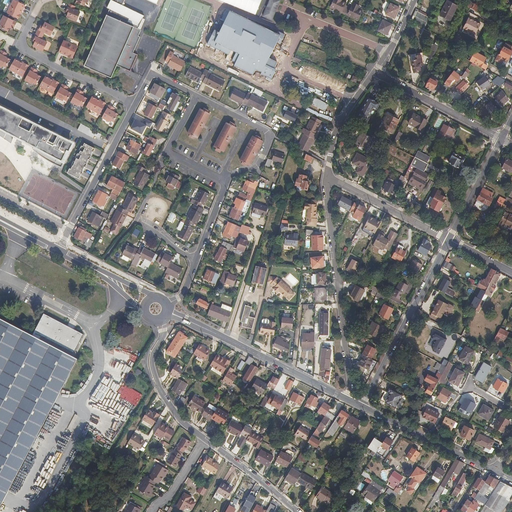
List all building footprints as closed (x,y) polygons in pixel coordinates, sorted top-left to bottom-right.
[(21,12),(25,5),(15,0),(12,0),(6,13),(10,14),(18,18),(20,14),(19,13),(20,11),(21,12)] [(144,16),(122,5),(124,0),(110,0),(107,7),(109,9),(106,16),(122,24),(140,32),(141,30),(138,29),(144,16)] [(281,0),(280,0),(269,0),(263,17),(272,21),(281,0)] [(347,6),(344,4),(345,2),(341,1),(339,0),(332,0),(331,4),(330,6),(336,9),(341,12),(344,13),(347,6)] [(448,20),(456,6),(447,1),(446,1),(439,15),(448,20)] [(481,7),(475,4),(469,1),(466,6),(469,8),(473,9),(478,12),(481,7)] [(76,20),(79,12),(73,9),(74,6),(68,3),(65,10),(68,11),(66,16),(76,20)] [(358,20),(363,11),(359,9),(357,8),(358,5),(353,3),(351,7),(347,6),(344,13),(358,20)] [(398,8),(389,4),(384,14),(393,19),(398,8)] [(283,44),(266,36),(269,29),(239,15),(229,10),(225,19),(228,21),(222,32),(216,29),(208,46),(217,50),(229,56),(227,60),(230,62),(236,50),(238,51),(233,61),(237,63),(235,67),(254,76),(257,70),(263,73),(262,74),(272,79),(277,70),(276,69),(279,63),(277,62),(271,59),(273,55),(279,43),(283,44)] [(13,27),(16,22),(3,15),(0,21),(0,23),(1,24),(0,26),(0,27),(8,31),(10,26),(13,27)] [(133,53),(140,37),(138,36),(140,32),(122,24),(106,16),(96,39),(83,66),(106,76),(111,78),(117,65),(130,71),(137,55),(133,53)] [(474,35),(480,24),(469,19),(468,18),(462,28),(465,30),(474,35)] [(386,34),(390,24),(381,20),(379,24),(376,30),(386,34)] [(50,36),(54,27),(50,25),(44,23),(42,27),(39,26),(36,33),(42,36),(44,33),(50,36)] [(283,44),(287,35),(281,32),(279,35),(269,29),(266,36),(283,44)] [(42,52),(46,43),(40,40),(42,36),(36,33),(32,40),(35,42),(32,47),(39,50),(42,52)] [(366,59),(305,36),(295,58),(353,82),(366,59)] [(71,59),(77,47),(63,41),(61,45),(58,53),(65,56),(65,55),(68,56),(67,57),(71,59)] [(433,54),(438,45),(435,44),(432,42),(425,56),(431,59),(433,54)] [(506,62),(511,52),(511,51),(511,47),(506,44),(504,47),(503,47),(499,55),(498,54),(495,60),(501,64),(503,60),(506,62)] [(6,67),(10,59),(5,56),(7,53),(1,50),(0,50),(0,66),(1,67),(3,65),(6,67)] [(169,63),(172,56),(174,53),(170,51),(165,61),(169,63)] [(422,65),(420,55),(414,56),(415,60),(411,61),(412,67),(414,67),(415,72),(419,72),(418,70),(420,70),(419,66),(422,65)] [(182,68),(185,62),(172,56),(169,63),(167,65),(180,72),(182,68)] [(22,76),(28,65),(24,62),(23,64),(21,62),(22,61),(14,58),(8,69),(22,76)] [(487,66),(477,60),(476,61),(474,60),(473,63),(484,69),(485,69),(487,66)] [(207,73),(208,71),(204,69),(202,72),(189,66),(185,76),(197,82),(199,79),(203,81),(207,73)] [(40,76),(35,73),(37,70),(31,67),(24,80),(32,84),(33,82),(36,84),(40,76)] [(461,76),(460,75),(454,70),(451,73),(444,83),(448,86),(454,78),(457,81),(458,80),(459,79),(461,76)] [(463,79),(468,74),(465,71),(462,75),(461,76),(459,79),(461,80),(461,79),(462,80),(463,79)] [(219,91),(224,81),(217,78),(207,73),(203,81),(202,82),(209,86),(219,91)] [(52,93),(59,82),(55,80),(54,81),(51,79),(52,78),(47,76),(45,75),(39,86),(52,93)] [(494,91),(506,81),(503,79),(497,76),(491,81),(495,85),(491,87),(494,91)] [(433,89),(438,80),(437,79),(436,80),(435,79),(431,77),(429,80),(426,86),(430,89),(431,87),(433,89)] [(489,84),(488,83),(490,81),(488,79),(486,80),(483,77),(476,82),(482,90),(489,84)] [(460,93),(467,86),(462,81),(461,83),(459,81),(458,80),(457,81),(449,90),(452,93),(456,88),(460,93)] [(71,93),(66,90),(68,87),(62,83),(60,86),(55,96),(63,101),(64,99),(67,101),(71,93)] [(160,98),(165,89),(155,84),(150,93),(157,96),(160,98)] [(82,106),(87,98),(81,95),(83,92),(77,89),(70,101),(78,106),(79,104),(82,106)] [(246,95),(234,89),(229,99),(235,102),(236,100),(242,103),(246,105),(250,95),(247,94),(246,95)] [(177,101),(180,95),(172,91),(169,97),(172,98),(167,108),(172,110),(177,101)] [(508,99),(504,96),(501,92),(494,98),(496,100),(501,106),(506,101),(508,99)] [(263,111),(267,102),(251,94),(250,95),(246,105),(249,107),(250,105),(263,111)] [(106,103),(101,101),(101,102),(98,100),(99,99),(94,96),(92,95),(86,107),(99,114),(106,103)] [(379,103),(368,98),(364,106),(357,118),(364,122),(365,120),(372,107),(376,109),(379,103)] [(495,109),(490,103),(486,105),(491,112),(495,109)] [(155,114),(155,113),(156,111),(155,110),(156,108),(149,104),(147,108),(144,115),(151,119),(153,114),(155,114)] [(118,114),(112,111),(114,108),(108,105),(101,117),(109,122),(110,120),(113,122),(118,114)] [(13,136),(35,147),(33,151),(39,155),(43,158),(48,161),(56,165),(60,167),(62,163),(64,159),(64,156),(65,154),(64,153),(65,150),(67,151),(71,142),(42,128),(0,107),(0,135),(11,143),(13,136)] [(203,126),(210,114),(207,112),(208,110),(204,108),(203,110),(200,108),(193,122),(187,133),(190,134),(189,136),(193,138),(194,136),(197,138),(200,132),(203,126)] [(288,108),(283,117),(295,123),(300,114),(288,108)] [(154,127),(156,128),(161,118),(167,121),(170,115),(162,111),(154,127)] [(421,131),(426,121),(413,114),(407,124),(421,131)] [(392,133),(399,120),(388,115),(381,128),(392,133)] [(315,135),(320,124),(319,124),(321,120),(313,116),(311,120),(310,119),(305,130),(302,128),(300,131),(303,133),(309,136),(313,138),(315,139),(316,135),(315,135)] [(162,131),(165,125),(166,125),(167,125),(169,123),(168,122),(167,121),(161,118),(156,128),(162,131)] [(153,123),(146,119),(144,124),(150,128),(153,123)] [(141,126),(143,124),(135,120),(131,129),(138,132),(140,130),(141,130),(143,127),(141,126)] [(230,139),(236,127),(233,126),(234,124),(230,121),(229,123),(226,122),(219,135),(214,146),(216,148),(215,150),(220,152),(221,150),(223,151),(225,148),(230,139)] [(101,135),(82,125),(81,124),(77,130),(93,138),(94,135),(99,138),(101,135)] [(447,143),(454,130),(443,125),(436,138),(447,143)] [(360,132),(355,144),(359,146),(363,148),(366,149),(372,137),(360,132)] [(310,145),(313,138),(309,136),(303,133),(297,146),(305,151),(306,151),(310,145)] [(253,159),(262,141),(260,140),(261,138),(256,135),(255,137),(253,136),(251,139),(247,148),(241,160),(243,161),(241,163),(246,166),(247,164),(250,165),(253,159)] [(149,156),(157,141),(151,138),(143,153),(149,156)] [(139,144),(130,140),(128,144),(136,149),(139,144)] [(94,152),(93,152),(94,150),(95,149),(85,143),(83,146),(81,146),(79,150),(80,151),(79,154),(77,153),(75,158),(76,159),(75,162),(74,161),(71,165),(72,166),(71,169),(70,169),(67,173),(68,174),(68,175),(79,181),(82,175),(81,175),(82,173),(83,172),(84,172),(86,167),(85,167),(86,166),(87,164),(90,160),(89,159),(90,158),(91,156),(92,157),(94,152)] [(136,149),(128,144),(126,149),(134,153),(136,149)] [(394,154),(398,148),(391,145),(390,144),(387,150),(394,154)] [(428,164),(431,158),(417,150),(413,156),(414,157),(410,164),(410,165),(414,167),(416,168),(423,172),(428,164)] [(123,162),(124,160),(126,161),(128,156),(119,151),(112,165),(119,169),(121,166),(122,166),(124,163),(123,162)] [(282,164),(285,156),(275,152),(272,160),(282,164)] [(367,164),(369,160),(356,153),(356,154),(351,163),(358,167),(355,172),(362,175),(366,166),(365,165),(366,164),(367,164)] [(462,161),(463,159),(462,158),(452,153),(450,157),(447,156),(445,159),(447,160),(446,162),(447,162),(447,163),(457,168),(460,164),(461,164),(462,161)] [(310,162),(312,157),(310,156),(305,154),(303,158),(310,162)] [(511,173),(511,170),(511,162),(506,159),(502,168),(511,173)] [(146,183),(150,175),(144,172),(146,169),(138,164),(136,168),(140,170),(133,184),(141,188),(144,182),(146,183)] [(410,165),(404,177),(407,179),(414,167),(410,165)] [(427,175),(416,169),(413,175),(424,181),(427,175)] [(177,181),(179,177),(171,173),(169,177),(168,176),(164,183),(167,184),(174,187),(177,181)] [(306,190),(309,180),(306,179),(306,177),(299,175),(298,180),(296,179),(294,185),(297,186),(296,188),(296,189),(297,189),(299,190),(300,190),(301,189),(306,190)] [(424,181),(413,175),(409,181),(422,189),(426,182),(424,181)] [(124,183),(111,176),(107,185),(113,188),(110,193),(111,194),(117,197),(120,191),(124,183)] [(252,186),(253,183),(246,180),(244,184),(253,188),(254,187),(252,186)] [(392,194),(396,186),(387,182),(383,189),(392,194)] [(253,188),(244,184),(244,185),(242,189),(249,193),(248,195),(252,197),(254,191),(252,190),(253,188)] [(443,204),(446,198),(440,195),(439,191),(437,189),(433,198),(430,196),(425,205),(437,212),(442,204),(443,204)] [(490,206),(493,199),(491,197),(493,194),(483,189),(476,202),(483,205),(484,203),(490,206)] [(203,205),(209,194),(200,190),(192,204),(193,204),(199,207),(201,204),(203,205)] [(103,199),(105,196),(97,192),(92,202),(99,206),(100,205),(103,206),(106,200),(103,199)] [(245,198),(246,195),(239,192),(237,198),(249,203),(250,200),(245,198)] [(130,213),(138,199),(129,194),(121,208),(118,207),(116,210),(117,211),(126,215),(126,216),(128,212),(130,213)] [(348,211),(353,202),(342,196),(341,197),(337,205),(339,207),(340,206),(348,211)] [(501,208),(503,204),(505,201),(500,198),(496,206),(501,208)] [(244,207),(245,202),(238,199),(234,208),(239,210),(243,211),(245,207),(244,207)] [(511,206),(511,204),(511,201),(506,199),(505,201),(503,204),(511,208),(511,206)] [(366,209),(353,202),(349,211),(354,213),(361,217),(366,209)] [(264,216),(267,208),(255,203),(252,212),(264,216)] [(315,213),(316,204),(311,204),(304,203),(304,208),(306,209),(305,217),(305,221),(306,222),(306,225),(314,226),(316,226),(317,218),(315,218),(315,213)] [(200,213),(202,209),(199,207),(193,204),(191,209),(191,208),(185,220),(193,224),(195,225),(200,213)] [(242,213),(243,211),(239,210),(234,208),(230,216),(238,219),(241,213),(242,213)] [(102,211),(99,216),(98,219),(99,219),(98,223),(96,222),(95,225),(98,226),(102,218),(105,220),(108,215),(102,211)] [(123,221),(126,215),(117,211),(110,224),(113,226),(119,229),(123,221)] [(98,223),(99,219),(98,219),(99,216),(92,212),(88,221),(95,225),(96,222),(98,223)] [(511,229),(511,215),(510,214),(510,215),(505,212),(498,225),(503,227),(504,225),(508,227),(508,228),(511,230),(511,229)] [(369,216),(363,228),(374,233),(380,222),(369,216)] [(189,234),(192,227),(191,227),(193,224),(185,220),(183,223),(184,223),(180,230),(179,233),(177,236),(186,241),(190,235),(189,234)] [(239,230),(240,227),(229,223),(227,222),(222,233),(222,235),(229,238),(233,230),(238,232),(239,230)] [(281,223),(279,230),(287,231),(287,223),(282,223),(281,223)] [(248,231),(249,227),(241,224),(240,227),(239,230),(247,234),(248,231)] [(116,235),(119,229),(113,226),(110,232),(116,235)] [(91,234),(86,232),(78,228),(76,232),(85,237),(89,239),(91,234)] [(388,250),(394,238),(397,233),(390,230),(386,237),(385,239),(382,237),(383,236),(384,234),(380,232),(378,235),(377,234),(373,242),(372,244),(373,244),(372,246),(378,249),(379,247),(383,249),(384,248),(388,250)] [(85,237),(76,232),(74,237),(81,240),(85,242),(84,244),(90,248),(94,242),(89,239),(85,237)] [(285,234),(283,245),(296,246),(297,234),(293,233),(293,235),(285,234)] [(244,251),(248,241),(244,239),(240,238),(241,237),(237,235),(235,242),(233,246),(233,247),(234,247),(244,251)] [(322,236),(317,236),(312,236),(312,251),(316,251),(322,251),(322,238),(322,236)] [(233,246),(223,241),(215,257),(214,259),(220,262),(222,258),(224,259),(226,255),(224,254),(226,250),(231,252),(233,247),(233,246)] [(425,255),(430,245),(422,241),(417,251),(425,255)] [(505,255),(510,244),(507,243),(501,253),(505,255)] [(134,256),(138,250),(134,249),(134,250),(126,246),(122,253),(130,257),(131,255),(134,256)] [(399,262),(404,252),(396,247),(390,257),(399,262)] [(149,263),(155,254),(143,248),(142,250),(138,249),(138,250),(134,256),(133,258),(137,260),(138,258),(142,260),(149,263)] [(169,262),(171,258),(160,252),(155,261),(166,267),(169,262)] [(312,268),(316,268),(324,266),(322,256),(316,257),(310,258),(312,268)] [(350,267),(353,261),(347,258),(344,264),(350,267)] [(422,264),(413,259),(409,267),(418,272),(422,264)] [(349,278),(357,263),(353,261),(350,267),(344,264),(341,270),(339,273),(342,274),(349,278)] [(452,264),(445,261),(442,266),(449,270),(452,264)] [(176,279),(181,269),(169,262),(166,267),(164,272),(176,279)] [(261,287),(265,270),(254,267),(250,284),(253,284),(255,283),(257,284),(258,286),(261,287)] [(486,290),(492,279),(496,271),(491,269),(485,280),(480,288),(481,288),(486,291),(486,290)] [(219,275),(217,274),(210,271),(207,270),(206,274),(217,279),(219,275)] [(231,286),(234,276),(226,273),(226,272),(224,270),(220,280),(219,283),(222,285),(222,283),(231,286)] [(495,286),(494,286),(496,281),(500,274),(496,271),(492,279),(486,290),(489,292),(490,289),(493,291),(495,286)] [(326,284),(325,273),(316,274),(317,285),(326,284)] [(217,279),(206,274),(204,279),(215,283),(217,279)] [(290,291),(280,282),(279,281),(275,278),(275,279),(269,285),(273,288),(272,290),(276,293),(278,292),(285,297),(288,300),(293,294),(290,291)] [(403,294),(407,286),(399,281),(396,287),(391,296),(389,294),(387,298),(398,304),(399,304),(401,301),(398,299),(401,293),(403,294)] [(357,299),(362,290),(353,284),(348,294),(357,299)] [(456,293),(451,290),(447,288),(447,289),(439,285),(437,288),(445,293),(454,297),(456,293)] [(326,301),(325,288),(317,288),(317,301),(326,301)] [(479,304),(482,299),(486,291),(481,288),(480,290),(481,291),(478,296),(475,302),(477,304),(475,307),(475,306),(473,308),(476,310),(478,306),(479,304)] [(207,303),(199,299),(196,304),(205,308),(207,303)] [(479,311),(485,300),(482,299),(479,304),(476,310),(479,311)] [(445,310),(448,305),(447,305),(439,300),(430,316),(439,321),(445,310)] [(253,329),(256,318),(250,316),(251,311),(252,307),(244,304),(239,321),(242,322),(241,326),(248,328),(253,329)] [(387,319),(392,309),(383,304),(377,314),(387,319)] [(448,305),(445,310),(450,313),(453,307),(448,304),(447,305),(448,305)] [(225,322),(228,313),(229,311),(219,308),(211,305),(207,313),(207,315),(225,322)] [(326,325),(327,324),(327,321),(326,320),(327,319),(328,313),(319,313),(319,317),(321,319),(319,321),(319,323),(320,325),(319,326),(319,333),(320,335),(325,336),(327,334),(327,326),(326,325)] [(40,430),(53,406),(65,383),(77,359),(69,355),(40,339),(42,336),(44,337),(74,353),(83,335),(63,324),(44,314),(32,335),(31,335),(0,318),(0,505),(5,496),(18,471),(26,456),(40,430)] [(291,330),(292,320),(281,318),(280,328),(281,328),(286,329),(291,330)] [(376,336),(381,327),(371,321),(366,331),(376,336)] [(273,336),(275,323),(269,323),(268,326),(260,325),(259,334),(264,335),(268,335),(268,337),(273,337),(273,336)] [(505,339),(509,332),(500,328),(493,341),(497,343),(500,337),(505,339)] [(180,348),(186,339),(177,333),(172,342),(180,348)] [(314,342),(314,334),(310,334),(309,334),(309,337),(307,337),(301,337),(301,343),(300,343),(300,350),(310,350),(310,348),(313,348),(314,343),(314,342)] [(439,354),(447,339),(437,334),(434,340),(438,342),(435,348),(436,352),(439,354)] [(282,350),(284,344),(285,343),(281,342),(282,340),(277,338),(273,346),(276,348),(280,349),(281,350),(282,350)] [(174,357),(180,348),(172,342),(165,352),(174,357)] [(372,356),(377,347),(369,342),(363,351),(364,352),(372,356)] [(209,351),(203,347),(203,346),(199,344),(193,353),(196,355),(204,360),(209,351)] [(468,364),(474,351),(465,347),(459,359),(468,364)] [(329,366),(330,356),(331,351),(322,349),(319,364),(319,366),(328,368),(329,366)] [(511,358),(511,357),(502,352),(502,353),(497,351),(495,354),(496,355),(499,356),(503,358),(510,362),(511,358)] [(370,361),(373,356),(372,356),(364,352),(359,361),(369,366),(371,362),(370,361)] [(222,373),(229,361),(223,358),(222,360),(215,356),(209,365),(222,373)] [(250,364),(253,359),(248,356),(247,358),(245,362),(250,364)] [(240,371),(244,363),(241,360),(236,368),(240,371)] [(449,371),(452,365),(450,364),(451,362),(449,361),(446,366),(438,381),(444,384),(447,380),(445,379),(447,375),(451,378),(449,382),(458,386),(460,381),(464,374),(455,370),(453,373),(449,371)] [(438,381),(446,366),(442,364),(438,362),(434,370),(438,372),(435,378),(428,375),(425,380),(432,384),(430,388),(429,387),(426,392),(431,395),(437,384),(438,381)] [(180,366),(176,364),(170,374),(178,378),(182,371),(178,369),(180,366)] [(483,383),(492,368),(484,364),(479,372),(475,379),(483,383)] [(249,382),(255,372),(257,369),(251,365),(243,378),(249,382)] [(232,384),(236,377),(230,374),(227,372),(222,381),(226,384),(230,386),(232,384)] [(110,377),(91,411),(105,418),(112,406),(120,410),(127,396),(124,394),(128,387),(110,377)] [(274,389),(278,381),(272,377),(270,382),(269,381),(266,386),(273,389),(274,389)] [(184,391),(188,385),(178,378),(171,389),(180,394),(182,390),(184,391)] [(264,390),(266,386),(259,382),(258,384),(254,382),(250,389),(261,395),(264,390)] [(501,395),(506,388),(496,382),(492,389),(501,395)] [(230,394),(235,386),(232,384),(230,386),(227,390),(227,391),(230,394)] [(447,402),(452,393),(443,387),(438,397),(447,402)] [(395,408),(402,395),(390,389),(387,393),(389,394),(390,395),(388,398),(388,397),(387,397),(385,398),(384,401),(385,402),(395,408)] [(264,406),(270,396),(264,393),(259,403),(264,406)] [(299,405),(303,398),(293,393),(289,400),(293,402),(292,404),(295,405),(296,404),(299,405)] [(181,406),(185,399),(187,396),(183,394),(177,404),(181,406)] [(274,395),(269,405),(277,410),(283,400),(274,395)] [(315,403),(317,398),(311,395),(307,402),(310,404),(312,401),(315,403)] [(199,413),(205,403),(197,399),(196,401),(192,398),(187,406),(192,409),(193,407),(196,409),(195,411),(199,413)] [(471,414),(476,405),(466,399),(461,408),(471,414)] [(328,410),(330,407),(326,404),(323,402),(317,411),(324,415),(328,410)] [(209,404),(207,407),(214,412),(216,408),(209,404)] [(489,421),(494,411),(483,405),(478,415),(489,421)] [(210,419),(214,412),(207,407),(206,407),(204,411),(201,415),(209,420),(210,419)] [(435,423),(439,413),(427,407),(423,417),(435,423)] [(223,424),(228,415),(225,413),(216,408),(214,412),(210,419),(215,422),(216,420),(219,422),(223,424)] [(153,425),(159,416),(158,415),(159,413),(156,411),(154,413),(153,412),(148,409),(142,418),(153,425)] [(321,430),(327,422),(328,419),(326,418),(330,411),(328,410),(324,415),(323,416),(322,419),(319,424),(312,435),(316,437),(317,435),(321,430)] [(349,415),(341,410),(326,432),(332,436),(340,425),(342,426),(349,415)] [(352,433),(359,422),(350,416),(349,417),(346,423),(343,427),(352,433)] [(502,432),(509,421),(500,416),(494,427),(502,432)] [(451,431),(456,423),(451,420),(446,417),(443,424),(442,426),(448,430),(451,431)] [(240,434),(243,428),(231,421),(226,431),(238,438),(239,437),(240,434)] [(163,436),(168,428),(168,427),(165,425),(165,426),(161,424),(154,434),(161,439),(163,436)] [(303,431),(305,428),(300,425),(295,432),(298,435),(300,436),(303,431)] [(471,440),(475,431),(465,426),(461,435),(471,440)] [(250,433),(251,431),(244,427),(243,428),(240,434),(243,436),(237,447),(241,449),(242,448),(245,441),(250,433)] [(174,432),(168,428),(163,436),(169,440),(174,432)] [(304,439),(310,431),(305,428),(303,431),(300,436),(304,439)] [(138,450),(144,440),(133,433),(127,443),(138,450)] [(257,450),(261,442),(262,439),(250,433),(245,441),(253,445),(252,447),(257,450)] [(494,441),(484,436),(480,434),(476,442),(486,447),(484,450),(488,452),(492,452),(494,449),(491,447),(494,441)] [(320,443),(314,440),(310,437),(307,441),(313,445),(317,447),(320,443)] [(386,449),(392,441),(386,437),(382,443),(380,446),(386,449)] [(186,450),(190,442),(182,438),(176,449),(183,453),(184,450),(186,450)] [(380,446),(382,443),(374,438),(368,447),(376,452),(380,446)] [(414,461),(419,453),(412,448),(406,456),(414,461)] [(284,466),(290,456),(281,450),(280,452),(279,454),(276,460),(281,463),(280,464),(284,466)] [(180,459),(179,459),(181,455),(174,451),(172,455),(171,455),(167,463),(175,468),(180,459)] [(266,467),(271,457),(259,451),(254,460),(266,467)] [(303,462),(307,456),(304,455),(300,452),(297,459),(303,462)] [(209,464),(210,462),(206,459),(201,468),(205,471),(209,464)] [(458,475),(464,464),(455,459),(442,483),(446,485),(453,472),(458,475)] [(167,474),(169,470),(159,464),(152,475),(149,478),(156,482),(159,484),(161,480),(162,481),(164,477),(166,474),(167,474)] [(214,476),(218,468),(211,464),(209,464),(205,471),(214,476)] [(419,483),(425,474),(416,467),(410,476),(412,478),(407,486),(409,487),(406,491),(411,494),(414,490),(412,489),(417,482),(419,483)] [(438,483),(444,473),(437,468),(431,479),(438,483)] [(293,483),(299,474),(296,472),(292,470),(291,469),(285,479),(289,481),(293,483)] [(399,483),(403,477),(393,471),(389,478),(389,479),(392,481),(389,485),(395,489),(399,483)] [(461,489),(462,487),(460,486),(467,475),(463,473),(461,477),(458,483),(454,490),(451,494),(456,497),(459,491),(461,489)] [(308,482),(309,479),(300,474),(300,475),(299,474),(293,483),(295,484),(296,483),(304,488),(308,482)] [(154,486),(156,482),(149,478),(146,476),(144,480),(145,481),(140,490),(148,495),(151,497),(153,493),(152,492),(153,490),(155,486),(154,486)] [(494,489),(499,481),(489,476),(485,482),(479,491),(479,492),(483,495),(489,486),(494,489)] [(479,491),(485,482),(478,478),(473,486),(479,491)] [(309,489),(314,482),(309,479),(308,482),(304,488),(306,489),(306,488),(309,489)] [(228,496),(233,486),(222,480),(217,489),(228,496)] [(380,491),(371,482),(362,491),(364,493),(371,500),(380,491)] [(501,511),(503,510),(507,504),(511,498),(511,496),(511,487),(500,482),(495,490),(485,506),(480,511),(501,511)] [(436,502),(442,492),(445,486),(441,484),(437,490),(432,499),(427,507),(428,508),(426,510),(429,511),(430,509),(431,510),(436,501),(436,502)] [(398,494),(394,492),(389,488),(388,487),(385,492),(395,498),(398,494)] [(251,506),(256,495),(249,491),(244,502),(251,506)] [(481,497),(483,495),(479,492),(477,494),(475,498),(484,504),(486,500),(481,497)] [(329,505),(331,502),(318,493),(312,502),(320,508),(321,507),(326,510),(329,505)] [(186,505),(191,497),(184,494),(181,500),(178,506),(184,509),(186,505)] [(192,510),(195,504),(190,501),(191,498),(191,497),(186,505),(184,509),(185,510),(186,506),(192,510)] [(465,511),(466,510),(472,503),(467,500),(460,510),(463,511),(465,511)] [(469,511),(473,511),(478,505),(473,501),(472,503),(466,510),(469,511)]
